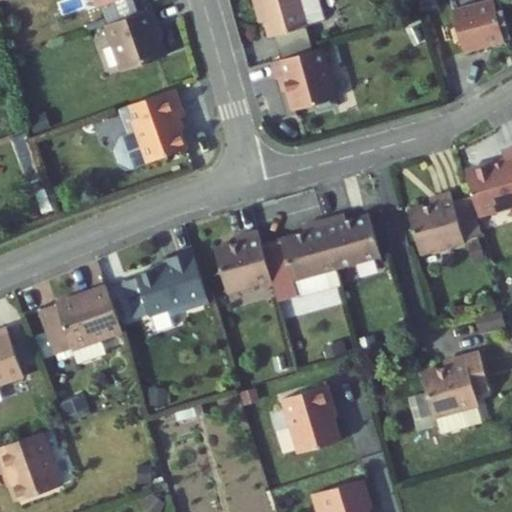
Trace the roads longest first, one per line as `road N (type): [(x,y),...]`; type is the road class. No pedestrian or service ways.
road 1 (residential): [(511,92),(433,134),(252,180)]
road 2 (residential): [(252,180),(0,275)]
road 3 (residential): [(252,180),(202,0)]
